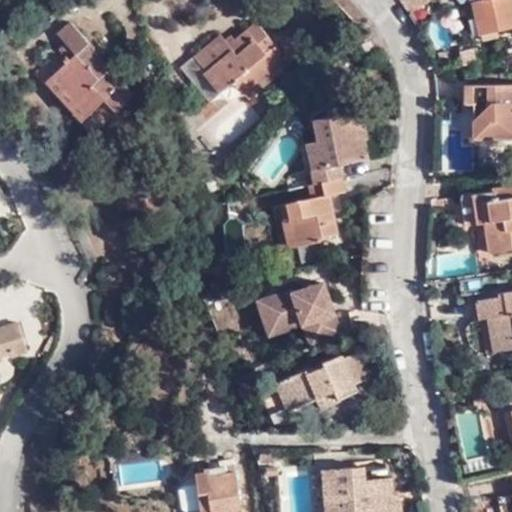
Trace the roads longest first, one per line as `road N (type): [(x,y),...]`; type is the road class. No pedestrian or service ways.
road 1 (residential): [(446,511),(422,402),(407,65),(376,0)]
road 2 (residential): [(9,511),(16,445),(77,346),(81,305),(56,249)]
road 3 (residential): [(56,249),(15,159),(0,144)]
